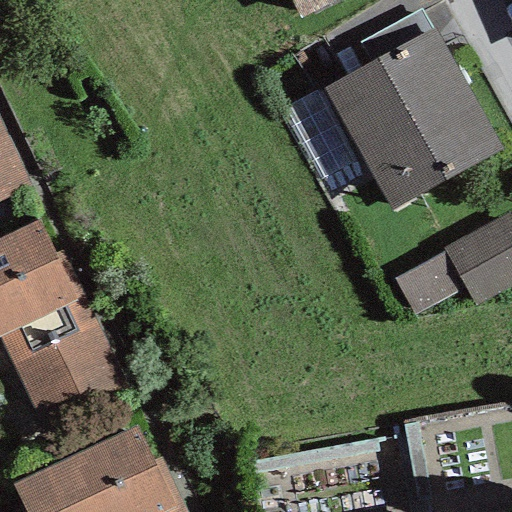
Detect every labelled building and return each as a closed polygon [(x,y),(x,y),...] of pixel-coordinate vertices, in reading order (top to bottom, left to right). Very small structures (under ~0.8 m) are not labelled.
[(289,0),(300,19),(335,0),(289,0)] [(370,65),(433,29),(421,7),(357,43),(370,65)] [(370,65),(323,88),(392,211),(500,150),(433,29),(370,65)] [(0,202),(32,188),(0,120),(0,202)] [(511,285),(511,218),(509,213),(443,249),(445,252),(393,279),(413,316),(465,289),(474,306),(511,285)] [(0,338),(39,422),(125,384),(61,251),(55,253),(39,220),(0,238),(0,338)] [(416,422),(403,424),(416,503),(429,501),(416,422)] [(185,511),(160,458),(153,461),(135,427),(12,485),(24,511),(185,511)]
